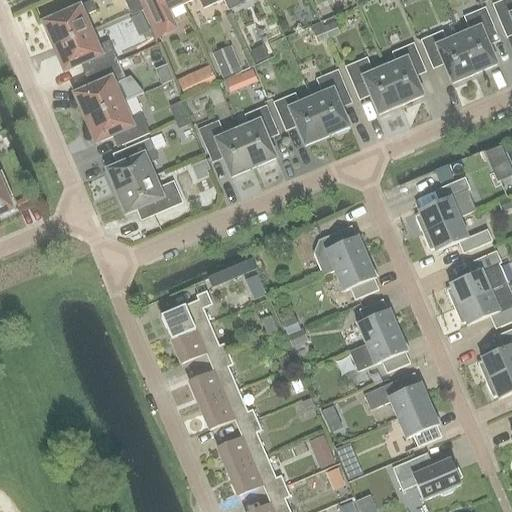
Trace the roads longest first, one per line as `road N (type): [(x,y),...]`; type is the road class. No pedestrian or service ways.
road 1 (residential): [(490,471),(362,174)]
road 2 (residential): [(114,279),(362,174)]
road 3 (residential): [(114,279),(206,511)]
road 4 (residential): [(84,216),(0,26)]
road 5 (residential): [(362,174),(511,111)]
